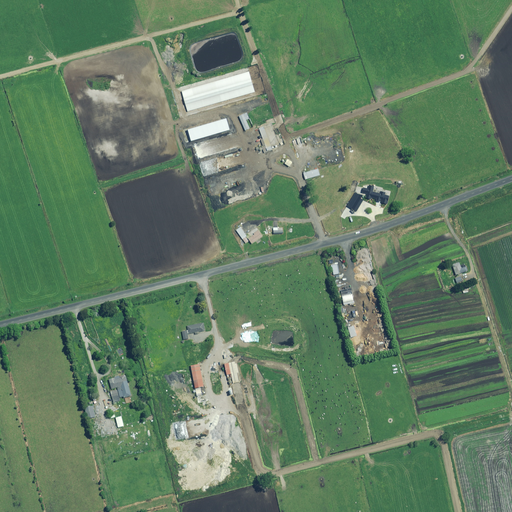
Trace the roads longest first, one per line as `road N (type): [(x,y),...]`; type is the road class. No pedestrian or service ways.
road 1 (secondary): [(511,178),(355,235),(0,326)]
road 2 (track): [(511,8),(466,69),(292,134),(274,150),(272,165),(300,176),(324,243)]
road 3 (track): [(234,369),(260,470),(270,475),(511,412)]
road 4 (track): [(238,0),(241,7),(0,74)]
